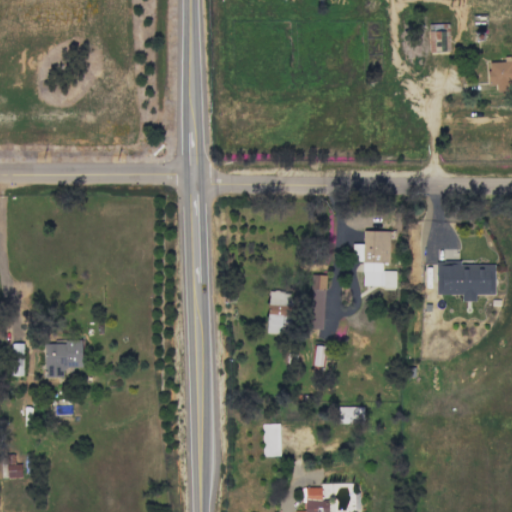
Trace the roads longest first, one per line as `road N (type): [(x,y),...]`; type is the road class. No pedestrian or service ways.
road 1 (residential): [(511,181),(0,175)]
road 2 (primary): [(198,281),(203,511)]
